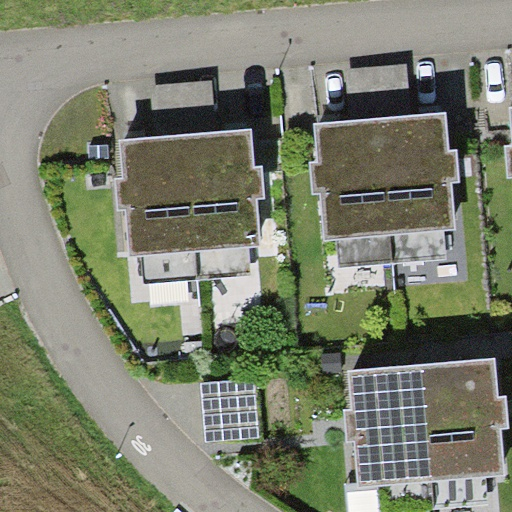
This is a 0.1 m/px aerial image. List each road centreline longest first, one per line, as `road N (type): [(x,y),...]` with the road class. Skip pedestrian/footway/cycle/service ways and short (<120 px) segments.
road 1 (residential): [(247,511),(132,423),(43,290),(2,154),(0,65)]
road 2 (residential): [(511,20),(0,65)]
